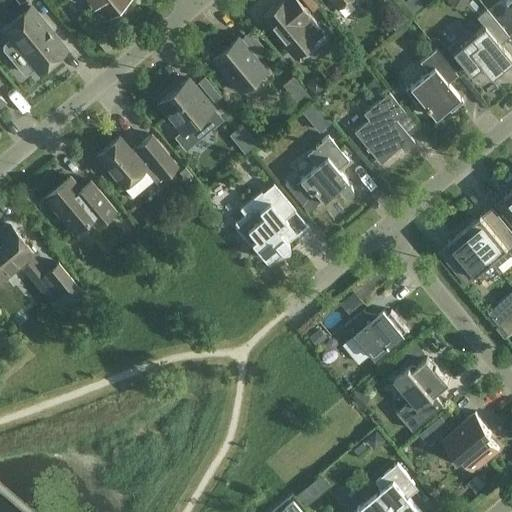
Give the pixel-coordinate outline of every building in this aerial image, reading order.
[(92,0),(106,16),(125,0),(92,0)] [(282,0),(262,17),(283,41),(286,38),(294,47),(307,37),(299,28),(303,25),(302,24),(312,16),(297,0),(283,0),(283,1),(282,0)] [(4,50),(24,73),(27,73),(34,67),(35,67),(39,72),(67,49),(53,33),(52,34),(46,28),(47,27),(29,6),(2,30),(10,40),(4,46),(4,50)] [(471,74),(481,65),(491,77),(511,59),(511,58),(500,44),(509,36),(486,8),(476,17),(484,25),(472,34),(468,29),(447,46),(471,74)] [(240,91),(242,89),(244,91),(247,93),(252,93),(256,92),(258,88),(259,83),(257,79),(256,78),(266,70),(238,36),(212,58),(240,91)] [(420,98),(435,116),(447,106),(450,110),(463,100),(444,77),(454,69),(436,48),(420,61),(427,71),(405,89),(415,101),(420,98)] [(222,118),(188,78),(158,103),(182,131),(176,136),(186,148),(222,118)] [(354,131),(380,162),(395,150),(393,147),(398,143),(403,149),(414,140),(396,118),(405,110),(389,91),(363,112),(368,119),(354,131)] [(119,135),(97,154),(123,186),(124,185),(129,191),(132,193),(135,192),(137,192),(154,178),(157,181),(159,179),(159,180),(177,165),(152,134),(132,151),(119,135)] [(316,165),(300,178),(297,173),(285,183),(309,211),(322,200),(323,200),(338,188),(343,193),(344,194),(346,195),(347,195),(349,194),(351,193),(351,192),(352,192),(353,190),(353,189),(353,188),(353,187),(352,186),(352,185),(338,169),(349,160),(328,135),(306,153),(316,165)] [(84,190),(83,190),(80,189),(70,176),(45,197),(73,231),(89,219),(95,226),(115,210),(91,180),(90,181),(94,186),(86,192),(84,190)] [(262,255),(266,259),(279,248),(281,250),(284,251),(286,250),(288,248),(289,246),(289,244),(289,243),(288,241),(291,238),(282,228),(288,223),(284,219),(295,209),(273,183),(272,184),(276,188),(266,196),(261,190),(240,208),(245,214),(236,221),(235,220),(234,221),(244,233),(248,229),(255,238),(251,241),(255,246),(253,247),(261,256),(262,255)] [(511,189),(505,195),(507,197),(498,204),(511,221),(511,189)] [(482,214),(465,228),(496,265),(511,251),(511,232),(492,209),(483,216),(482,214)] [(0,281),(34,253),(11,225),(0,234),(0,281)] [(496,265),(465,228),(449,241),(450,243),(441,251),(467,281),(492,261),(496,265)] [(58,263),(45,273),(68,301),(81,290),(58,263)] [(370,354),(374,351),(377,355),(407,330),(410,333),(410,332),(392,310),(388,313),(384,309),(373,319),(364,308),(345,324),(370,354)] [(511,313),(501,323),(509,332),(511,329),(511,313)] [(397,411),(413,430),(444,404),(435,394),(451,381),(437,364),(435,366),(428,357),(414,368),(411,364),(395,377),(413,398),(397,411)] [(462,456),(474,470),(500,449),(488,435),(492,431),(476,411),(443,439),(459,459),(462,456)] [(422,511),(405,491),(415,483),(398,462),(377,480),(383,488),(361,506),(360,504),(358,506),(359,508),(354,511),(422,511)] [(304,511),(294,500),(279,511),(304,511)]
